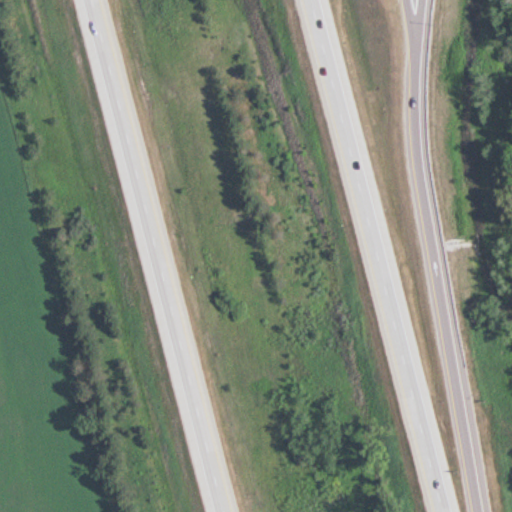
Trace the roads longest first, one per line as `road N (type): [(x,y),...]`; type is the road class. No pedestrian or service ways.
road 1 (motorway): [(449,511),(316,0)]
road 2 (motorway): [(98,0),(228,511)]
road 3 (motorway): [(477,511),(413,126),(413,60)]
